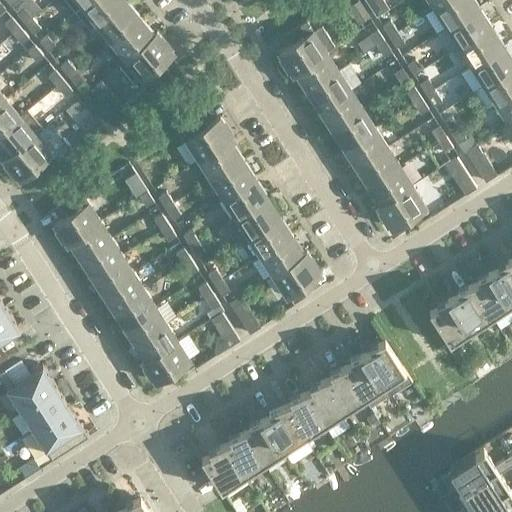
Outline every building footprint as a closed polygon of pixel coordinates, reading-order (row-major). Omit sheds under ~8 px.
[(122,0),(87,0),(83,3),(98,21),(122,0)] [(140,15),(127,0),(122,0),(98,21),(112,39),(140,15)] [(377,14),(390,6),(386,0),(371,0),(369,1),(377,14)] [(478,5),(475,0),(443,0),(436,5),(448,24),(478,5)] [(491,24),(478,5),(448,24),(460,44),(491,24)] [(24,6),(17,12),(25,22),(33,16),(24,6)] [(21,26),(12,15),(5,22),(13,32),(21,26)] [(154,32),(140,15),(112,39),(127,56),(155,33),(154,32)] [(41,26),(33,16),(25,22),(34,32),(41,26)] [(326,49),(307,19),(286,32),(292,42),(279,50),(293,71),(296,69),(295,68),(326,49)] [(390,19),(383,24),(382,24),(390,35),(398,30),(390,19)] [(503,43),(491,24),(460,44),(473,63),(503,43)] [(29,36),(21,26),(13,32),(22,42),(29,36)] [(385,38),(378,27),(369,32),(377,43),(385,38)] [(157,30),(154,32),(155,33),(127,56),(149,84),(168,68),(161,59),(173,49),(157,30)] [(405,41),(398,30),(390,35),(397,46),(405,41)] [(47,33),(40,40),(48,50),(56,44),(47,33)] [(392,49),(385,38),(377,43),(384,55),(392,49)] [(44,54),(35,43),(28,50),(36,60),(44,54)] [(511,64),(511,56),(503,43),(473,63),(485,82),(511,64)] [(338,68),(326,49),(295,68),(296,69),(308,88),(338,68)] [(415,57),(407,62),(414,73),(422,68),(415,57)] [(68,58),(60,64),(69,75),(76,69),(68,58)] [(511,91),(511,64),(485,82),(497,101),(511,91)] [(409,76),(402,65),(394,70),(401,82),(409,76)] [(64,78),(56,68),(49,74),(57,85),(64,78)] [(351,87),(338,68),(308,88),(320,107),(351,87)] [(85,79),(76,69),(69,75),(77,85),(85,79)] [(428,76),(419,81),(427,92),(435,87),(428,76)] [(73,89),(64,78),(57,85),(66,95),(73,89)] [(123,104),(101,78),(85,92),(107,118),(123,104)] [(422,96),(414,85),(406,90),(413,101),(422,96)] [(363,106),(351,87),(320,107),(332,126),(363,106)] [(442,98),(435,87),(427,92),(434,103),(442,98)] [(511,91),(497,101),(509,120),(510,120),(511,118),(511,91)] [(429,107),(422,96),(413,101),(421,112),(429,107)] [(0,131),(21,115),(6,97),(0,102),(0,131)] [(78,98),(66,109),(72,116),(85,106),(78,98)] [(375,125),(363,106),(332,126),(345,145),(375,125)] [(28,109),(21,115),(0,131),(0,146),(6,154),(7,155),(35,132),(43,126),(28,109)] [(207,123),(201,114),(180,127),(200,157),(230,137),(231,138),(234,136),(220,115),(207,123)] [(452,114),(444,120),(451,131),(459,126),(452,114)] [(511,118),(510,120),(509,120),(501,125),(511,141),(511,140),(511,118)] [(446,134),(439,123),(431,128),(438,139),(446,134)] [(388,145),(375,125),(345,145),(357,164),(388,145)] [(466,137),(459,126),(451,131),(458,142),(466,137)] [(58,160),(35,132),(7,155),(6,154),(4,157),(20,176),(32,166),(39,175),(58,160)] [(453,145),(446,134),(438,139),(445,150),(453,145)] [(230,137),(200,157),(212,176),(242,156),(231,138),(230,137)] [(476,142),(466,149),(473,160),(483,153),(476,142)] [(400,164),(388,145),(357,164),(369,183),(400,164)] [(464,165),(457,155),(446,161),(453,172),(464,165)] [(255,176),(242,156),(212,176),(224,195),(255,176)] [(412,183),(400,164),(369,183),(381,202),(382,203),(412,183)] [(267,195),(255,176),(224,195),(237,214),(267,195)] [(71,183),(69,184),(61,189),(68,199),(78,193),(71,183)] [(425,203),(412,183),(382,203),(381,202),(378,203),(392,225),(411,212),(415,218),(427,210),(423,205),(425,203)] [(155,200),(147,189),(139,194),(146,205),(155,200)] [(100,218),(82,190),(78,193),(68,199),(62,203),(68,213),(55,222),(67,241),(70,239),(70,238),(100,218)] [(167,190),(159,195),(166,206),(174,201),(167,190)] [(279,214),(267,195),(237,214),(249,234),(279,214)] [(181,212),(174,201),(166,206),(173,217),(181,212)] [(169,223),(162,212),(154,217),(161,228),(169,223)] [(292,233),(279,214),(249,234),(261,253),(292,233)] [(111,235),(100,218),(70,238),(70,239),(81,255),(111,235)] [(176,234),(169,223),(161,228),(168,239),(176,234)] [(191,228),(183,234),(190,245),(198,239),(191,228)] [(303,251),(292,233),(261,253),(274,272),(304,252),(303,251)] [(122,252),(111,235),(81,255),(92,272),(122,252)] [(206,250),(198,239),(190,245),(198,256),(206,250)] [(191,257),(184,246),(176,251),(183,262),(191,257)] [(306,249),(303,251),(304,252),(274,272),(287,292),(289,291),(292,296),(304,289),(300,283),(320,271),(306,249)] [(133,270),(122,252),(92,272),(103,289),(133,270)] [(198,268),(191,257),(183,262),(190,273),(198,268)] [(511,259),(490,269),(492,272),(493,272),(511,300),(510,301),(511,303),(511,259)] [(216,267),(208,272),(215,283),(223,278),(216,267)] [(145,287),(133,270),(103,289),(114,306),(145,287)] [(493,272),(492,272),(470,282),(472,285),(473,285),(491,313),(510,301),(511,300),(493,272)] [(230,289),(223,278),(215,283),(222,294),(230,289)] [(213,292),(206,280),(198,286),(205,297),(213,292)] [(473,285),(472,285),(450,295),(452,298),(453,298),(471,326),(472,325),(491,313),(473,285)] [(156,304),(145,287),(114,306),(125,324),(156,304)] [(221,303),(213,292),(205,297),(212,308),(221,303)] [(240,294),(230,301),(237,311),(247,305),(240,294)] [(453,298),(452,298),(430,308),(445,332),(451,342),(474,328),(472,325),(471,326),(453,298)] [(167,321),(156,304),(125,324),(136,341),(167,321)] [(261,325),(248,304),(247,305),(237,311),(250,332),(261,325)] [(0,341),(21,328),(7,307),(0,311),(0,361),(0,360),(0,341)] [(228,319),(222,310),(212,317),(217,325),(228,319)] [(178,338),(167,321),(136,341),(146,357),(147,358),(178,338)] [(189,356),(178,338),(147,358),(146,357),(143,359),(156,378),(189,356)] [(401,361),(387,340),(363,351),(365,354),(366,354),(384,382),(383,383),(384,385),(407,371),(401,361)] [(366,354),(365,354),(343,364),(345,367),(346,367),(364,395),(383,383),(384,382),(366,354)] [(57,384),(43,363),(14,381),(5,368),(0,370),(0,377),(20,408),(57,384)] [(346,367),(345,367),(322,377),(325,380),(326,380),(344,408),(345,407),(364,395),(346,367)] [(326,380),(325,380),(302,390),(304,393),(305,393),(324,421),(322,422),(324,424),(347,409),(345,407),(344,408),(326,380)] [(70,404),(57,384),(20,408),(33,428),(70,404)] [(305,393),(304,393),(282,403),(284,406),(285,406),(303,434),(305,433),(322,422),(324,421),(305,393)] [(90,435),(70,404),(33,428),(53,459),(90,435)] [(285,406),(284,406),(262,416),(264,419),(265,419),(283,447),(282,448),(283,450),(306,435),(305,433),(303,434),(285,406)] [(265,419),(264,419),(242,429),(244,432),(245,432),(263,460),(282,448),(283,447),(265,419)] [(245,432),(244,432),(222,442),(224,445),(225,445),(243,473),(244,472),(263,460),(245,432)] [(225,445),(224,445),(202,455),(217,479),(223,489),(246,474),(244,472),(243,473),(225,445)] [(0,460),(8,455),(3,447),(0,449),(0,460)] [(497,468),(495,464),(484,447),(450,468),(464,489),(497,468)] [(509,466),(504,458),(495,464),(497,468),(464,489),(477,509),(510,488),(500,471),(509,466)] [(511,511),(511,490),(510,488),(477,509),(478,511),(511,511)] [(152,511),(143,498),(118,508),(121,511),(122,511),(152,511)]
